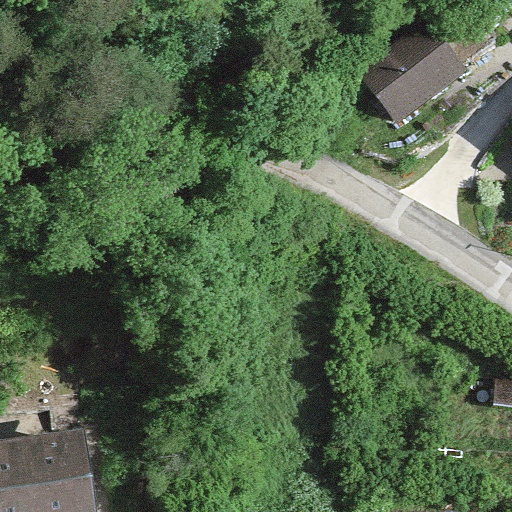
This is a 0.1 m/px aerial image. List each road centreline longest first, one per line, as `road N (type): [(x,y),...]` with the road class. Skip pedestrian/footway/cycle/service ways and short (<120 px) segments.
road 1 (residential): [(511,298),(420,228),(304,171),(144,149)]
road 2 (track): [(144,149),(0,166)]
